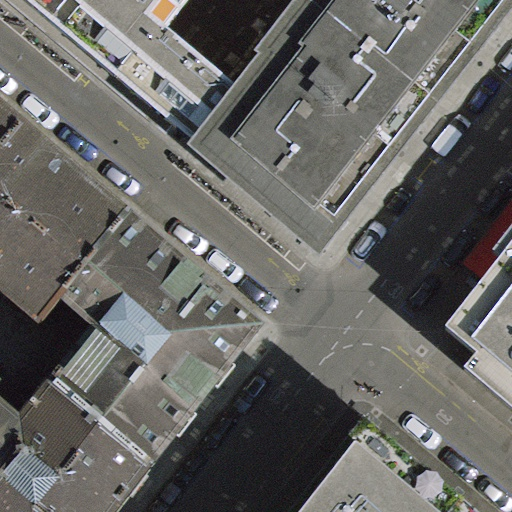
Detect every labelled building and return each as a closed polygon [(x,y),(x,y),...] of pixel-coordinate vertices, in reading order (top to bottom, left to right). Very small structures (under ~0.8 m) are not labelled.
[(168,32),(192,0),(23,0),(116,77),(136,74),(168,32)] [(318,0),(249,0),(203,60),(168,32),(136,74),(116,77),(203,150),(313,7),(318,0)] [(203,60),(249,0),(192,0),(168,32),(203,60)] [(511,0),(318,0),(313,7),(435,103),(511,3),(511,0)] [(435,103),(313,7),(203,150),(320,249),(435,103)] [(0,108),(0,285),(45,324),(65,299),(128,219),(0,108)] [(128,219),(65,299),(100,329),(56,384),(151,464),(259,329),(128,219)] [(511,249),(447,330),(479,356),(466,371),(511,408),(511,249)] [(114,511),(151,464),(56,384),(16,431),(20,457),(0,481),(0,511),(114,511)] [(0,481),(20,457),(16,431),(4,421),(4,410),(0,406),(0,481)] [(475,511),(365,420),(293,511),(475,511)]
